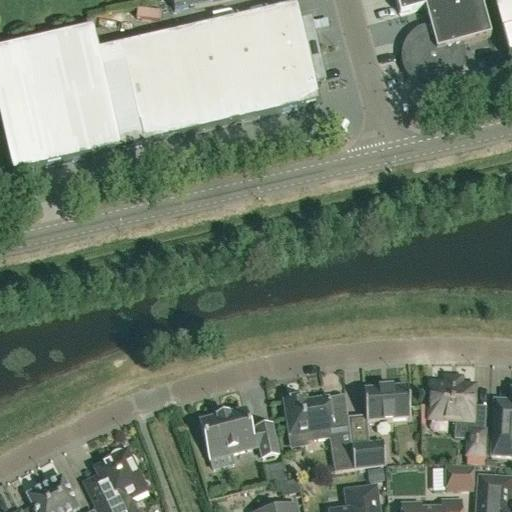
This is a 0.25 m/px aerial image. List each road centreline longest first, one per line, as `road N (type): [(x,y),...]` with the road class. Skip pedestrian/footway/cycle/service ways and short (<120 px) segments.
road 1 (residential): [(511,352),(409,350),(285,364),(135,406),(0,470)]
road 2 (unclassified): [(0,245),(384,157)]
road 3 (unclassified): [(384,157),(343,0)]
road 4 (unclassified): [(384,157),(511,128)]
